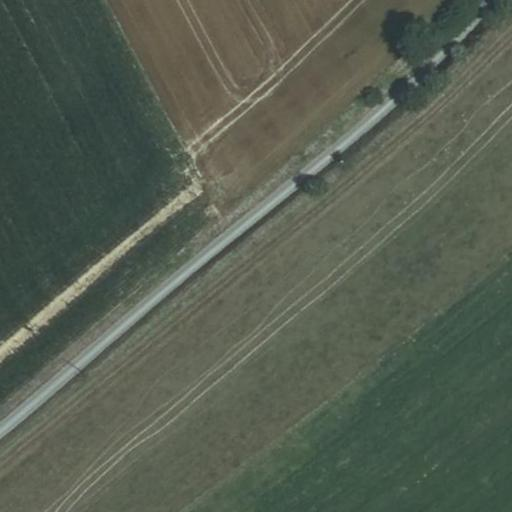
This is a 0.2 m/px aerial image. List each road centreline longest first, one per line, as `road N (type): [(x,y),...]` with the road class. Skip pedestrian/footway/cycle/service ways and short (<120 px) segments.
road 1 (track): [(0,485),(192,327),(511,35)]
road 2 (unclassified): [(498,0),(173,297),(0,439)]
